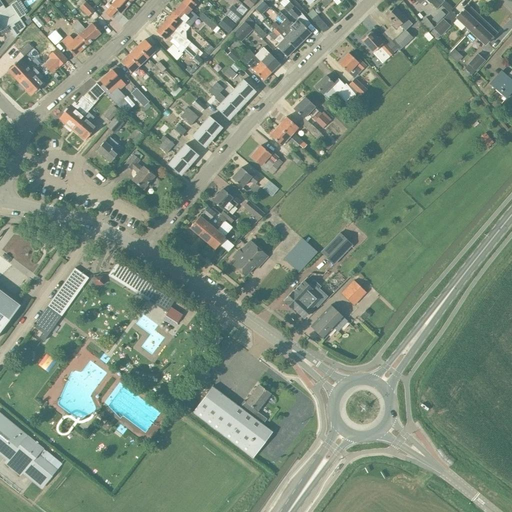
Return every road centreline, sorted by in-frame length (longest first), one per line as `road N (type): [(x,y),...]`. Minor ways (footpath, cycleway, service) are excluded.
road 1 (residential): [(146,249),(189,191),(370,0)]
road 2 (tertiary): [(339,388),(146,249)]
road 3 (primary): [(382,385),(511,215)]
road 4 (residential): [(26,122),(157,0)]
road 5 (tertiary): [(146,249),(70,213),(3,200)]
road 6 (residential): [(143,215),(72,186),(52,163),(12,158)]
road 7 (tertiary): [(491,511),(386,425)]
